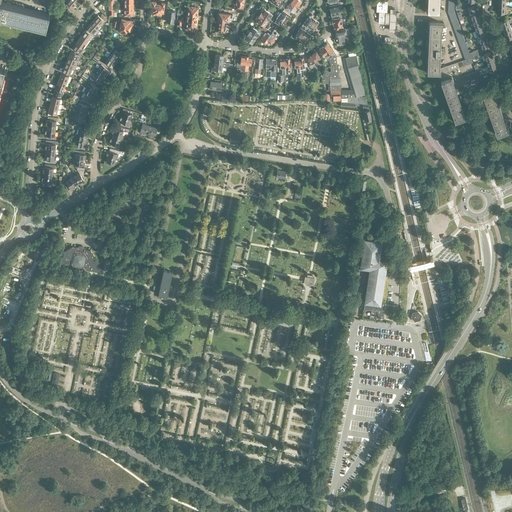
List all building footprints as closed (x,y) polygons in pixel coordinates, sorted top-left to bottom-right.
[(76,3),(72,0),(67,0),(66,2),(65,3),(68,9),(71,6),(73,8),(76,3)] [(298,6),(288,0),(285,0),(285,1),(289,4),(287,6),(295,11),(298,6)] [(427,0),(427,12),(439,13),(439,0),(427,0)] [(6,5),(0,3),(0,2),(0,1),(0,17),(1,16),(46,27),(49,15),(11,6),(11,4),(7,3),(6,5)] [(231,7),(225,6),(225,9),(228,10),(234,10),(235,10),(235,9),(238,9),(238,8),(243,9),(243,6),(245,6),(246,3),(236,1),(236,2),(233,1),(232,1),(231,7)] [(386,12),(387,1),(377,1),(376,11),(379,11),(379,18),(380,18),(380,24),(389,25),(388,30),(394,31),(396,9),(390,8),(389,12),(384,12),(384,11),(386,12)] [(158,3),(157,16),(161,16),(161,14),(162,14),(162,12),(164,12),(165,2),(161,2),(161,4),(158,3)] [(339,4),(340,4),(340,3),(330,5),(330,6),(329,6),(330,11),(342,9),(342,6),(339,6),(339,4)] [(188,6),(188,9),(187,13),(197,15),(198,7),(195,7),(195,6),(191,5),(191,6),(188,6)] [(469,14),(476,11),(474,6),(467,8),(469,14)] [(175,11),(168,10),(168,8),(166,8),(166,12),(167,12),(166,21),(174,22),(175,14),(175,11)] [(264,9),(262,8),(260,11),(261,12),(260,14),(269,20),(271,21),(272,19),(271,18),(270,18),(273,14),(264,9)] [(343,12),(342,9),(330,11),(332,17),(341,15),(341,12),(343,12)] [(290,15),(283,10),(281,13),(280,12),(278,11),(276,13),(278,15),(279,15),(286,20),(288,18),(288,19),(290,18),(291,17),(290,15)] [(478,17),(476,11),(469,14),(471,20),(478,17)] [(218,20),(230,21),(231,21),(232,17),(233,14),(219,12),(218,16),(217,17),(217,18),(218,19),(218,20)] [(197,15),(187,13),(186,20),(197,22),(198,15),(197,15)] [(278,15),(276,13),(275,16),(277,17),(278,18),(276,21),(274,23),(277,25),(279,26),(281,24),(283,26),(285,25),(286,23),(286,22),(285,22),(286,20),(279,15),(278,15)] [(106,22),(108,19),(101,14),(99,16),(98,15),(94,19),(101,25),(104,20),(106,22)] [(269,20),(260,14),(258,16),(257,15),(255,18),(257,20),(256,20),(265,26),(267,22),(268,22),(269,20)] [(306,19),(302,25),(307,29),(314,18),(313,17),(314,15),(312,14),(311,14),(307,19),(306,19)] [(478,17),(471,20),(474,25),(480,23),(478,17)] [(314,18),(307,29),(312,32),(315,29),(317,31),(319,28),(317,26),(316,25),(319,22),(314,18)] [(100,28),(101,27),(101,25),(94,19),(91,23),(97,29),(98,27),(99,28),(100,28)] [(120,25),(132,28),(133,23),(134,22),(134,21),(128,19),(128,20),(122,19),(120,25)] [(178,19),(177,22),(177,25),(180,26),(180,24),(184,25),(183,27),(186,28),(191,29),(191,28),(194,29),(195,29),(196,29),(196,27),(196,25),(197,25),(197,22),(186,20),(178,19)] [(503,28),(510,25),(508,19),(501,22),(503,28)] [(218,20),(218,21),(217,23),(218,24),(217,30),(218,30),(218,33),(221,33),(221,31),(224,31),(224,29),(229,30),(230,21),(218,20)] [(450,71),(448,66),(440,68),(438,68),(439,54),(443,55),(443,48),(439,48),(440,28),(442,28),(442,23),(429,22),(427,73),(440,73),(442,81),(450,78),(451,78),(453,77),(452,75),(451,75),(450,71)] [(96,34),(99,30),(97,29),(91,23),(87,27),(93,33),(94,32),(96,34)] [(482,29),(480,23),(474,25),(476,31),(482,29)] [(131,32),(132,28),(120,25),(119,31),(124,32),(124,33),(130,35),(130,34),(131,34),(131,33),(131,32)] [(307,29),(302,25),(298,31),(298,32),(295,37),(295,38),(297,39),(299,37),(300,39),(307,29)] [(511,28),(511,29),(510,25),(503,28),(505,33),(511,30),(511,28)] [(265,30),(262,29),(259,27),(257,30),(252,27),(250,30),(249,30),(248,29),(246,33),(247,33),(247,34),(251,36),(252,34),(253,35),(254,33),(258,36),(258,35),(260,36),(259,38),(265,30)] [(266,42),(267,40),(267,39),(271,34),(272,32),(267,29),(260,40),(262,42),(263,40),(266,42)] [(312,32),(307,29),(300,39),(302,40),(301,42),(303,43),(304,43),(307,38),(308,38),(312,32)] [(482,29),(476,31),(478,37),(484,34),(482,29)] [(85,30),(82,34),(89,39),(91,40),(94,36),(85,30)] [(272,32),(271,34),(267,39),(267,40),(271,42),(271,43),(272,44),(274,42),(273,41),(279,33),(276,32),(275,34),(272,32)] [(251,36),(247,34),(245,38),(244,40),(247,42),(248,40),(253,43),(257,37),(259,38),(260,36),(258,35),(258,36),(254,33),(253,35),(252,34),(251,36)] [(82,34),(79,39),(86,43),(89,39),(82,34)] [(484,34),(478,37),(480,42),(486,40),(484,34)] [(348,42),(347,35),(344,35),(336,36),(336,38),(335,38),(334,39),(334,42),(335,42),(336,42),(337,45),(341,45),(341,43),(342,44),(344,44),(345,43),(346,43),(348,42)] [(79,39),(76,43),(83,48),(86,43),(79,39)] [(488,46),(486,40),(480,42),(482,48),(488,46)] [(83,48),(76,43),(73,48),(82,54),(85,49),(83,48)] [(335,55),(332,51),(328,43),(319,49),(324,56),(322,58),(323,60),(326,58),(326,59),(330,56),(329,55),(330,54),(330,55),(331,55),(332,57),(335,55)] [(119,59),(122,54),(120,53),(123,49),(117,46),(115,45),(110,52),(119,59)] [(69,56),(79,60),(81,55),(71,51),(69,56)] [(313,54),(311,55),(319,66),(320,66),(321,66),(321,64),(322,64),(319,60),(321,59),(318,55),(319,55),(316,51),(312,54),(313,54)] [(116,63),(119,59),(110,52),(107,57),(109,58),(116,63)] [(486,60),(492,58),(490,52),(484,54),(486,60)] [(225,63),(226,58),(223,58),(224,55),(216,54),(215,61),(225,63)] [(318,70),(319,66),(311,55),(307,57),(309,61),(308,62),(310,65),(311,68),(314,66),(315,67),(316,68),(315,68),(317,71),(318,70)] [(329,78),(339,78),(338,60),(335,55),(332,57),(329,59),(331,71),(329,71),(327,70),(326,70),(324,72),(324,73),(322,76),(322,79),(323,79),(323,83),(328,83),(329,92),(330,92),(329,78)] [(66,61),(77,65),(79,60),(69,56),(66,61)] [(240,76),(244,77),(245,70),(247,56),(245,56),(242,56),(241,56),(240,56),(240,59),(241,59),(241,63),(237,62),(237,68),(241,69),(241,70),(240,76)] [(116,63),(109,58),(106,63),(112,68),(116,63)] [(494,64),(492,58),(486,60),(488,66),(494,64)] [(64,66),(72,69),(75,70),(77,65),(66,61),(64,66)] [(229,68),(230,63),(225,63),(215,61),(214,64),(213,64),(212,64),(212,71),(218,71),(218,70),(222,70),(222,67),(229,68)] [(496,69),(494,64),(488,66),(490,72),(496,69)] [(330,89),(330,92),(330,93),(330,95),(331,99),(333,98),(333,101),(341,100),(341,102),(367,104),(365,96),(358,65),(348,68),(353,88),(341,89),(340,78),(339,78),(329,78),(330,89)] [(70,74),(72,69),(64,66),(62,71),(70,74)] [(100,71),(107,76),(110,71),(103,66),(100,71)] [(94,73),(104,80),(107,76),(100,71),(98,69),(94,73)] [(59,78),(67,81),(69,76),(61,73),(59,78)] [(101,84),(104,80),(94,73),(91,78),(101,84)] [(450,78),(442,81),(441,81),(455,122),(466,118),(456,90),(458,89),(458,88),(455,88),(452,80),(453,79),(453,77),(451,78),(450,78)] [(65,86),(67,81),(59,78),(57,83),(65,86)] [(220,90),(221,83),(211,81),(210,89),(220,90)] [(98,88),(93,85),(89,82),(86,87),(88,88),(96,92),(98,88)] [(57,83),(55,88),(63,91),(65,86),(57,83)] [(63,91),(55,88),(53,93),(61,96),(63,91)] [(93,97),(96,92),(88,88),(86,93),(93,97)] [(501,101),(500,102),(496,91),(485,95),(499,135),(510,131),(500,104),(502,103),(501,101)] [(90,102),(93,97),(86,93),(83,98),(90,102)] [(78,103),(77,109),(88,111),(89,106),(78,103)] [(362,104),(366,120),(371,119),(368,105),(362,104)] [(132,114),(133,111),(124,108),(122,113),(123,113),(124,114),(123,117),(128,118),(127,119),(130,120),(132,114)] [(86,116),(78,114),(77,120),(79,120),(78,123),(82,124),(83,121),(85,122),(86,116)] [(128,118),(123,117),(121,116),(120,122),(121,122),(120,125),(130,128),(131,125),(129,124),(130,120),(127,119),(128,118)] [(52,125),(56,125),(56,121),(58,121),(59,118),(48,117),(48,120),(46,120),(46,125),(52,125)] [(146,127),(147,124),(143,123),(143,121),(140,120),(138,126),(141,126),(139,132),(144,134),(146,128),(146,127)] [(154,126),(147,124),(146,127),(146,128),(144,134),(146,134),(147,133),(150,134),(151,129),(153,129),(154,126)] [(119,134),(122,135),(123,131),(125,131),(126,128),(116,125),(115,128),(114,128),(112,133),(118,135),(119,134)] [(151,129),(150,134),(149,136),(155,137),(155,136),(158,137),(161,126),(158,125),(157,127),(154,126),(153,129),(151,129)] [(89,131),(89,128),(79,126),(78,130),(77,129),(76,134),(79,134),(83,135),(83,136),(87,137),(89,137),(90,132),(89,131)] [(52,131),(45,130),(45,136),(46,136),(46,139),(56,140),(57,137),(55,136),(55,132),(52,131)] [(118,135),(112,133),(112,135),(113,136),(112,138),(117,140),(116,140),(120,141),(122,135),(119,134),(118,135)] [(79,134),(78,141),(81,142),(82,141),(88,142),(88,140),(87,139),(87,137),(83,136),(83,135),(79,134)] [(117,140),(112,138),(111,138),(109,143),(110,144),(109,146),(119,149),(120,146),(118,146),(120,141),(116,140),(117,140)] [(46,143),(45,149),(52,149),(55,149),(56,145),(57,145),(58,141),(47,140),(47,144),(46,143)] [(81,142),(78,141),(77,145),(75,145),(74,148),(85,150),(85,147),(87,147),(88,142),(82,141),(81,142)] [(120,151),(110,148),(109,151),(108,151),(107,156),(108,157),(113,158),(113,157),(116,158),(117,158),(118,154),(119,154),(120,151)] [(74,150),(74,152),(74,153),(76,154),(75,158),(79,158),(79,159),(83,160),(85,160),(86,154),(84,154),(85,151),(74,150)] [(51,155),(46,154),(44,154),(44,159),(45,160),(45,163),(55,164),(56,160),(54,160),(54,156),(51,155)] [(113,158),(108,157),(108,159),(106,160),(105,159),(104,164),(110,166),(111,164),(114,165),(116,158),(113,157),(113,158)] [(79,158),(75,158),(75,165),(78,165),(78,168),(84,168),(85,163),(84,163),(83,163),(83,160),(79,159),(79,158)] [(43,167),(43,172),(49,173),(49,172),(53,172),(53,168),(55,168),(55,165),(45,164),(44,167),(43,167)] [(80,184),(85,182),(81,175),(84,173),(84,168),(78,168),(78,170),(80,173),(76,175),(78,179),(77,179),(79,183),(80,184)] [(78,179),(76,175),(70,179),(72,182),(73,182),(76,187),(77,186),(77,185),(79,183),(77,179),(78,179)] [(49,178),(44,177),(42,177),(41,183),(43,183),(42,186),(53,187),(54,184),(52,183),(52,179),(49,179),(49,178)] [(72,182),(70,179),(66,181),(65,179),(62,181),(68,190),(70,188),(71,190),(76,187),(73,182),(72,182)] [(383,305),(383,304),(381,303),(381,302),(380,302),(386,263),(378,262),(381,243),(365,241),(362,267),(369,268),(371,268),(366,300),(365,300),(364,309),(371,310),(371,315),(376,316),(375,318),(381,319),(381,316),(383,316),(384,310),(382,310),(383,305)] [(101,272),(103,263),(94,260),(95,256),(91,250),(85,249),(84,250),(84,251),(79,250),(79,249),(78,247),(73,246),(65,251),(63,257),(62,257),(61,263),(101,272)] [(166,299),(167,296),(173,271),(164,269),(158,294),(158,297),(166,299)] [(313,283),(314,278),(312,278),(312,276),(308,275),(307,277),(305,277),(304,282),(306,282),(306,284),(310,285),(311,283),(313,283)] [(421,315),(418,311),(412,312),(411,317),(415,321),(420,320),(421,315)] [(59,373),(54,372),(54,374),(50,373),(48,380),(53,381),(52,382),(57,383),(59,373)]
